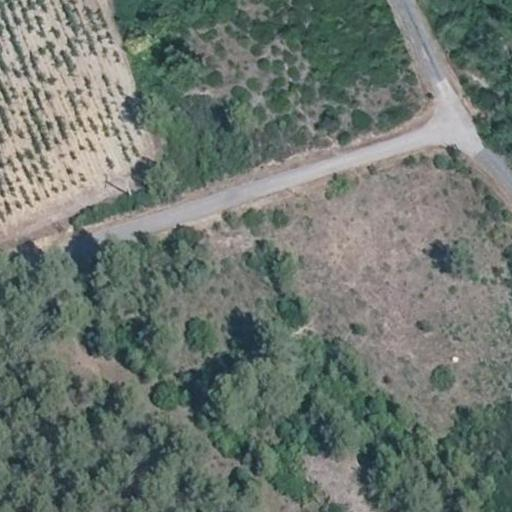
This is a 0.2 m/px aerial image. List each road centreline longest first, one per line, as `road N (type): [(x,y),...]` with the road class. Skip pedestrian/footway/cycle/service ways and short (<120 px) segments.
road 1 (unclassified): [(457,132),(428,134),(0,272)]
road 2 (unclassified): [(457,132),(402,0)]
